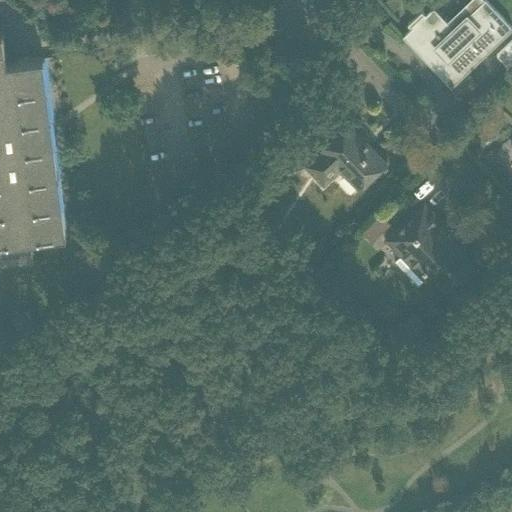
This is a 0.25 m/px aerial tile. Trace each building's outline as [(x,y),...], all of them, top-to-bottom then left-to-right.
[(411,27),(402,36),(418,52),(420,50),(432,63),(430,65),(451,87),(511,28),(511,27),(485,0),(482,0),(453,28),(433,7),(425,14),(421,10),(407,23),(411,27)] [(0,240),(18,238),(29,237),(66,232),(58,174),(51,115),(43,56),(14,60),(13,47),(12,39),(4,40),(3,31),(0,31),(0,240)] [(507,66),(511,61),(511,39),(496,54),(507,66)] [(348,123),(321,149),(304,165),(318,179),(323,184),(331,176),(329,174),(339,165),(359,187),(385,162),(348,123)] [(424,203),(409,217),(386,239),(400,254),(393,260),(419,286),(424,279),(445,260),(449,264),(447,266),(461,281),(476,267),(462,252),(459,254),(456,250),(459,247),(438,226),(441,222),(424,203)] [(370,241),(388,223),(377,211),(358,229),(370,241)] [(0,267),(32,263),(29,237),(18,238),(17,254),(0,256),(0,267)] [(413,311),(382,342),(401,362),(432,330),(413,311)]
